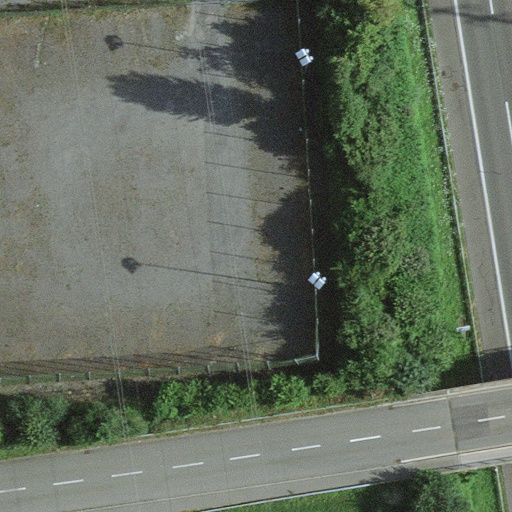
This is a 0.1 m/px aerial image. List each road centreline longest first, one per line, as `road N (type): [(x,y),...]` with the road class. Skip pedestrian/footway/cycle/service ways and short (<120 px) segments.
road 1 (tertiary): [(0,491),(511,417)]
road 2 (motorway): [(491,0),(511,132)]
